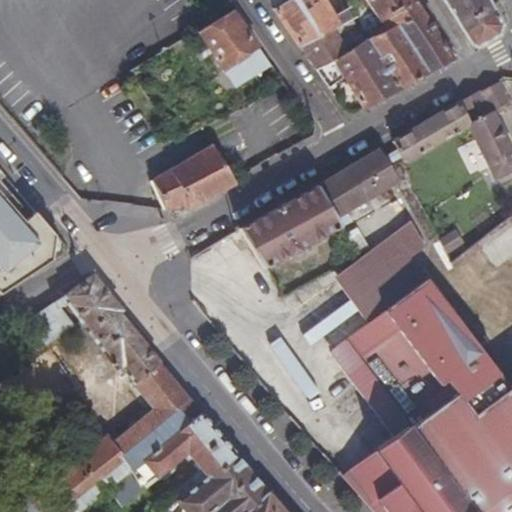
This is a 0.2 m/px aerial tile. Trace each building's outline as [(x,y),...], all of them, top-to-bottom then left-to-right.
[(295,38),(301,48),(334,29),(354,19),(342,0),(287,0),(275,8),(295,38)] [(366,0),(386,31),(396,25),(422,10),(415,0),(366,0)] [(496,18),(486,0),(444,0),(471,43),(479,45),(498,34),(500,25),(496,18)] [(396,25),(428,74),(455,60),(445,44),(422,10),(396,25)] [(270,66),(232,11),(199,32),(235,87),(270,66)] [(348,52),(368,41),(354,19),(334,29),(348,52)] [(368,41),(348,52),(317,70),(330,88),(344,77),(364,109),(372,105),(404,88),(428,74),(396,25),(386,31),(368,41)] [(348,52),(334,29),(301,48),(309,58),(317,70),(348,52)] [(511,95),(503,77),(458,102),(468,123),(497,180),(511,171),(511,151),(491,111),(511,99),(511,95)] [(404,161),(468,123),(458,102),(423,122),(392,140),(404,161)] [(152,181),(166,209),(191,208),(235,184),(213,145),(158,177),(152,181)] [(379,149),(315,188),(334,218),(398,180),(379,149)] [(0,199),(12,213),(17,208),(0,187),(0,199)] [(278,208),(238,230),(264,269),(340,227),(334,218),(315,188),(278,208)] [(0,294),(48,263),(52,237),(33,215),(21,224),(12,213),(0,199),(0,294)] [(440,241),(447,254),(465,242),(456,230),(440,241)] [(394,245),(378,261),(393,275),(409,259),(394,245)] [(73,511),(142,460),(202,415),(132,329),(125,320),(118,312),(121,310),(93,276),(23,325),(40,349),(74,326),(60,307),(70,301),(120,369),(125,366),(135,379),(131,382),(153,410),(112,442),(107,435),(16,507),(20,511),(73,511)] [(331,280),(285,315),(307,344),(335,323),(342,334),(361,320),(331,280)] [(318,388),(343,370),(346,375),(394,438),(342,476),(374,511),(511,511),(511,386),(508,390),(425,285),(305,371),(318,388)] [(321,393),(346,375),(343,370),(318,388),(321,393)] [(207,477),(236,454),(218,433),(202,415),(142,460),(156,478),(187,455),(207,477)] [(251,472),(236,454),(207,477),(176,501),(185,511),(245,511),(268,492),(251,472)] [(284,511),(281,507),(268,492),(245,511),(284,511)]
